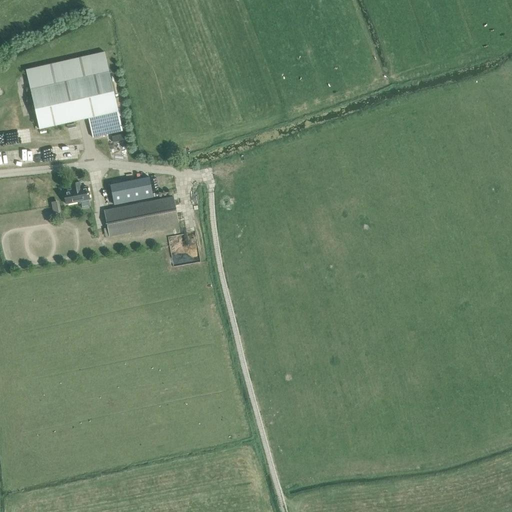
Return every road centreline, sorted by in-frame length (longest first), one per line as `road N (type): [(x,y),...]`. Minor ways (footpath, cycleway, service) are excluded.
road 1 (track): [(283,511),(218,262),(210,179)]
road 2 (track): [(210,179),(213,170),(494,80),(511,66)]
